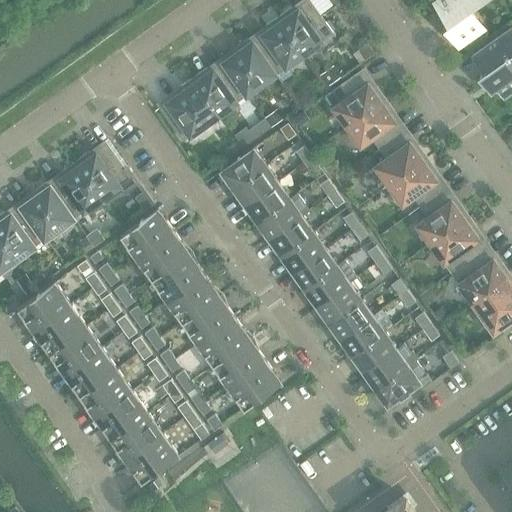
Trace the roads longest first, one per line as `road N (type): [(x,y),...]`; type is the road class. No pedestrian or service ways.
road 1 (residential): [(111,73),(378,447),(396,451),(511,372)]
road 2 (residential): [(511,188),(375,0)]
road 3 (residential): [(114,511),(97,468),(0,330)]
road 4 (residential): [(111,73),(0,153)]
road 5 (residential): [(213,0),(111,73)]
